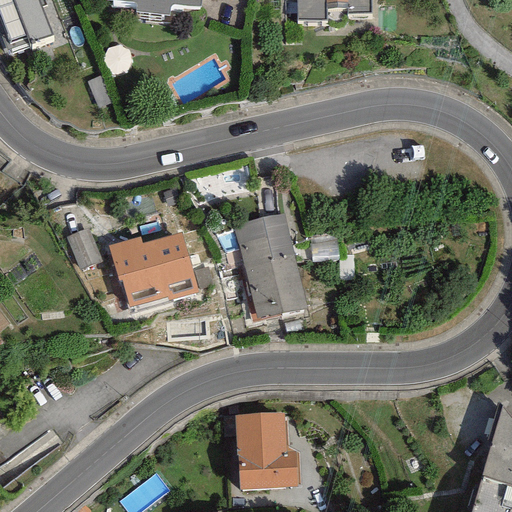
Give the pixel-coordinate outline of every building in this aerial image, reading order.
[(0,0),(0,52),(5,66),(22,60),(25,67),(56,55),(35,2),(30,4),(28,0),(0,0)] [(128,33),(127,48),(167,53),(169,37),(195,40),(199,0),(101,0),(98,30),(128,33)] [(370,0),(290,0),(292,27),(372,23),(370,0)] [(226,228),(252,328),(302,315),(276,217),(226,228)] [(96,268),(83,237),(63,246),(76,277),(96,268)] [(175,238),(102,260),(122,324),(194,303),(175,238)] [(0,337),(9,331),(0,318),(0,337)] [(511,511),(511,421),(506,415),(480,511),(511,511)] [(285,417),(233,419),(236,492),(298,490),(297,459),(287,459),(285,417)]
